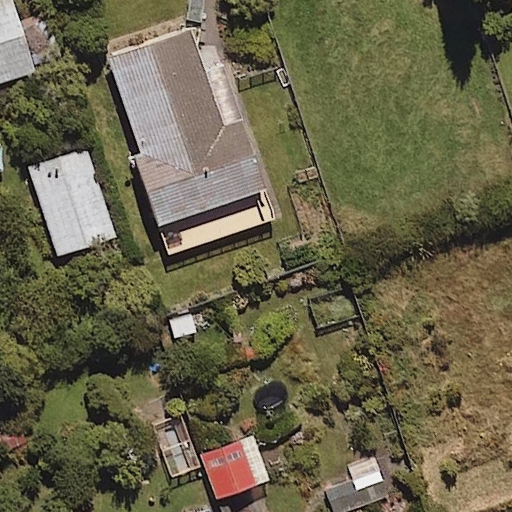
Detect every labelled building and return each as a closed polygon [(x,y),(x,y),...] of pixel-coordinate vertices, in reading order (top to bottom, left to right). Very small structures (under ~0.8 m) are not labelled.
[(0,0),(0,68),(28,60),(9,0),(0,0)] [(202,67),(185,19),(102,48),(134,140),(128,142),(164,247),(271,210),(220,61),(202,67)] [(109,226),(81,139),(23,158),(51,244),(109,226)] [(15,393),(0,396),(0,448),(26,442),(15,393)] [(264,473),(249,428),(196,446),(211,491),(264,473)] [(385,489),(372,456),(319,476),(332,509),(385,489)]
